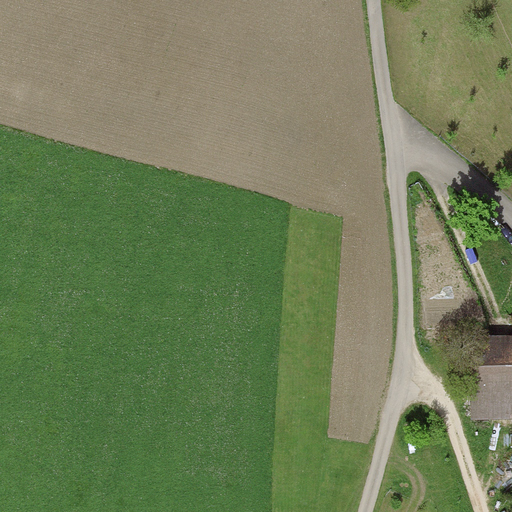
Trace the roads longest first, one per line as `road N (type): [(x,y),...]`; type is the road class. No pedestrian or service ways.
road 1 (unclassified): [(367,511),(409,321),(377,0)]
road 2 (track): [(404,363),(446,402),(477,511)]
